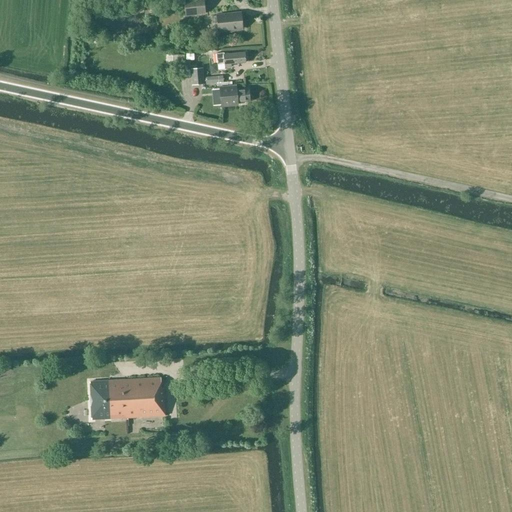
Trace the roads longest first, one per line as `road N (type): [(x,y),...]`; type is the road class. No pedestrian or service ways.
road 1 (tertiary): [(301,511),(294,421),(299,271),(287,143)]
road 2 (unclassified): [(0,86),(287,143)]
road 3 (tertiary): [(287,143),(273,0)]
